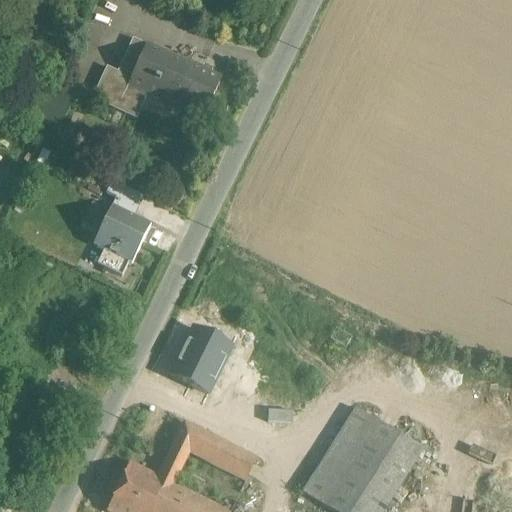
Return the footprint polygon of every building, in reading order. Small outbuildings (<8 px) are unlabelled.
[(132,40),(120,66),(134,72),(146,47),(132,40)] [(201,73),(146,47),(134,72),(127,87),(146,96),(144,101),(134,123),(128,136),(153,148),(175,102),(185,106),(182,113),(202,123),(221,82),(209,76),(212,71),(204,68),(201,73)] [(112,83),(111,85),(144,101),(146,96),(127,87),(134,72),(120,66),(112,83)] [(79,91),(52,77),(32,117),(59,130),(79,91)] [(144,101),(111,85),(112,83),(102,78),(91,103),(134,123),(144,101)] [(150,228),(111,209),(92,247),(131,266),(150,228)] [(384,511),(422,452),(355,410),(302,495),(329,511),(384,511)] [(256,461),(183,424),(157,478),(166,483),(173,487),(189,454),(245,482),(256,461)] [(157,478),(129,465),(106,511),(152,511),(166,483),(157,478)] [(223,511),(173,487),(166,483),(152,511),(223,511)] [(485,511),(490,503),(476,496),(467,511),(485,511)]
